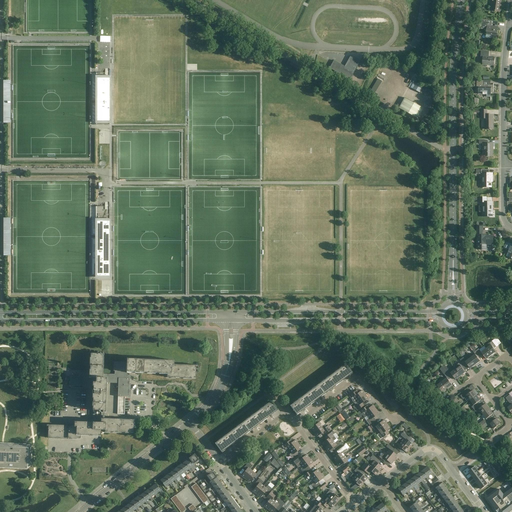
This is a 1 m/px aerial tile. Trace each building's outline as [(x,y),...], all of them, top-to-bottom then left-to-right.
[(489,0),(489,1),(492,1),(491,11),(500,12),(501,12),(500,12),(500,7),(500,3),(502,3),(501,3),(501,0),(489,0)] [(490,26),(491,24),(498,25),(499,22),(482,20),(481,29),(487,30),(486,36),(490,36),(490,35),(493,35),(493,37),(497,37),(498,27),(490,26)] [(489,51),(481,51),(480,57),(483,57),(482,65),(494,66),(495,57),(489,57),(489,51)] [(344,66),(334,60),(332,63),(329,68),(350,80),(351,78),(354,72),(357,66),(360,62),(350,57),(344,66)] [(97,103),(97,125),(109,125),(109,73),(105,73),(98,73),(97,73),(97,101),(97,103)] [(370,92),(374,94),(382,81),(378,79),(370,92)] [(483,83),(483,80),(474,80),(474,83),(477,83),(477,86),(479,86),(479,95),(479,94),(487,95),(487,97),(490,97),(490,101),(491,101),(491,91),(493,91),(493,92),(493,83),(493,85),(483,85),(483,83)] [(423,109),(404,98),(399,109),(418,119),(423,109)] [(487,110),(481,110),(481,119),(485,119),(485,129),(493,129),(493,115),(487,115),(487,110)] [(488,140),(479,140),(479,144),(483,144),(483,157),(492,157),(492,147),(493,147),(493,144),(488,144),(488,140)] [(489,170),(481,170),(481,174),(483,174),(483,188),(488,188),(488,187),(491,187),(491,179),(493,179),(493,173),(488,173),(488,170),(489,170)] [(493,202),(487,202),(487,197),(479,197),(479,202),(482,202),(482,206),(484,206),(484,212),(482,212),(482,217),(493,217),(493,202)] [(97,238),(97,276),(109,276),(109,207),(105,207),(97,207),(97,236),(97,238)] [(483,236),(483,235),(477,235),(477,249),(486,249),(486,245),(493,244),(493,236),(483,236)] [(486,348),(491,356),(496,352),(494,349),(499,345),(495,339),(485,347),(486,348)] [(476,351),(480,356),(483,355),(486,359),(491,356),(486,348),(481,352),(479,349),(476,351)] [(480,356),(476,351),(474,352),(475,354),(470,358),(475,365),(481,361),(478,358),(480,356)] [(82,386),(82,389),(91,389),(91,386),(94,387),(93,411),(105,411),(106,383),(118,383),(117,414),(130,415),(130,412),(127,412),(127,414),(124,414),(125,397),(122,397),(122,395),(125,395),(125,393),(124,393),(124,392),(129,392),(128,396),(127,396),(129,396),(129,378),(127,378),(127,371),(140,372),(167,373),(167,377),(196,378),(196,366),(172,366),(172,362),(132,360),(132,359),(127,359),(127,363),(124,363),(124,362),(114,362),(114,371),(115,371),(115,374),(102,374),(103,354),(92,353),(91,374),(79,373),(79,377),(71,377),(70,381),(69,381),(69,386),(82,386)] [(461,362),(466,367),(468,366),(470,369),(475,365),(470,358),(466,361),(463,357),(460,360),(461,362)] [(455,369),(461,376),(462,376),(464,375),(463,374),(466,372),(463,369),(466,367),(461,362),(459,364),(460,365),(455,369)] [(477,366),(481,371),(486,368),(482,362),(477,366)] [(338,383),(352,373),(353,373),(346,364),(332,375),(338,383)] [(456,380),(461,376),(455,369),(454,367),(447,373),(451,378),(453,377),(456,380)] [(440,379),(447,389),(452,385),(449,380),(451,378),(447,373),(444,375),(447,378),(444,380),(442,378),(440,379)] [(332,375),(318,385),(325,394),(338,383),(332,375)] [(438,381),(440,383),(437,385),(436,384),(433,386),(437,391),(440,389),(442,392),(447,389),(440,379),(438,381)] [(318,385),(304,395),(311,404),(325,394),(318,385)] [(357,390),(354,392),(349,396),(352,400),(354,403),(365,394),(362,390),(359,392),(357,390)] [(470,400),(477,395),(473,390),(470,393),(468,390),(461,396),(463,399),(464,398),(467,402),(470,400)] [(368,399),(365,394),(354,403),(355,405),(353,407),(354,409),(356,408),(358,410),(365,406),(363,403),(368,399)] [(297,415),(311,404),(304,395),(290,406),(293,410),(293,411),(294,411),(297,415)] [(481,400),(477,395),(470,400),(474,405),(472,407),(474,409),(479,405),(478,403),(481,400)] [(263,421),(277,411),(277,410),(275,407),(275,406),(275,405),(274,406),(271,401),(257,412),(263,421)] [(481,407),(479,405),(474,409),(475,412),(479,409),(483,414),(490,409),(486,404),(481,407)] [(368,405),(360,411),(359,412),(360,414),(358,416),(359,418),(363,415),(365,418),(367,416),(376,409),(373,405),(370,407),(368,405)] [(379,414),(376,409),(367,416),(369,418),(366,420),(369,425),(376,420),(374,418),(379,414)] [(486,422),(486,423),(492,418),(490,416),(493,414),(490,409),(483,414),(483,415),(481,416),(485,420),(479,425),(480,427),(486,422)] [(243,422),(249,431),(263,421),(257,412),(243,422)] [(345,420),(340,414),(337,416),(341,423),(345,420)] [(322,420),(320,418),(314,422),(316,424),(311,428),(314,433),(322,426),(319,422),(322,420)] [(494,421),(492,418),(486,423),(488,425),(490,424),(494,429),(501,424),(497,418),(494,421)] [(48,426),(48,437),(45,437),(81,438),(81,434),(101,435),(101,430),(105,430),(105,431),(134,432),(134,421),(105,420),(105,423),(97,423),(97,424),(77,423),(76,427),(48,426)] [(378,431),(387,424),(384,420),(378,424),(377,422),(370,426),(372,429),(373,428),(374,430),(377,428),(378,431)] [(229,433),(236,442),(249,431),(243,422),(229,433)] [(390,428),(387,424),(378,431),(380,433),(377,435),(380,440),(389,433),(387,431),(390,428)] [(324,428),(322,426),(314,433),(317,437),(323,433),(324,435),(332,430),(328,425),(324,428)] [(333,441),(336,439),(333,435),(335,433),(333,431),(324,438),(325,441),(322,443),(325,447),(333,441)] [(404,432),(398,439),(409,449),(413,444),(408,440),(410,437),(404,432)] [(222,452),(236,442),(229,433),(215,443),(222,452)] [(288,448),(290,450),(299,444),(295,440),(292,442),(291,439),(282,446),(284,449),(285,448),(286,450),(288,448)] [(406,453),(409,449),(398,439),(393,445),(399,450),(401,448),(406,453)] [(335,443),(333,441),(325,447),(328,452),(334,448),(335,450),(343,444),(341,442),(339,443),(338,441),(335,443)] [(0,466),(27,468),(27,466),(28,467),(28,465),(30,465),(30,464),(30,446),(0,444),(0,466)] [(302,448),(299,444),(290,450),(292,453),(289,455),(293,459),(298,455),(296,452),(302,448)] [(386,453),(394,460),(398,456),(392,451),(394,449),(388,444),(386,447),(389,449),(386,453)] [(336,462),(345,456),(342,452),(346,448),(344,445),(336,451),(338,454),(333,458),(336,462)] [(265,455),(268,451),(262,446),(259,450),(265,455)] [(360,456),(366,451),(367,450),(364,446),(363,447),(357,452),(360,456)] [(391,464),(394,460),(386,453),(384,451),(381,455),(380,454),(379,455),(377,453),(375,455),(384,462),(386,460),(391,464)] [(268,453),(263,459),(267,462),(272,456),(268,453)] [(195,464),(196,464),(200,461),(195,455),(189,458),(194,465),(195,464)] [(293,461),(295,464),(298,468),(301,465),(310,459),(307,455),(301,459),(299,456),(293,461)] [(371,464),(379,471),(382,467),(377,463),(379,460),(373,455),(370,458),(374,461),(371,464)] [(346,458),(345,456),(336,462),(339,467),(350,458),(349,456),(346,458)] [(189,458),(185,462),(190,468),(191,468),(193,466),(195,469),(197,470),(198,469),(197,467),(198,467),(196,464),(195,464),(194,465),(189,458)] [(310,459),(301,465),(303,467),(300,469),(304,474),(310,470),(307,467),(313,463),(310,459)] [(193,471),(191,468),(190,468),(185,462),(180,466),(185,472),(186,471),(186,472),(189,469),(191,472),(193,471)] [(245,479),(252,471),(250,469),(253,466),(248,462),(243,468),(246,470),(241,476),(245,479)] [(376,475),(379,471),(371,464),(369,466),(365,463),(361,468),(368,474),(370,471),(376,475)] [(180,466),(175,469),(180,476),(181,475),(184,473),(186,476),(188,479),(190,478),(188,475),(188,474),(186,472),(186,471),(185,472),(180,466)] [(427,466),(422,470),(427,477),(428,476),(431,474),(433,477),(435,476),(433,472),(432,473),(427,466)] [(355,476),(364,483),(367,479),(362,474),(364,472),(357,467),(354,471),(357,474),(355,476)] [(468,472),(471,476),(478,471),(475,467),(468,472)] [(184,480),(181,475),(180,476),(175,469),(170,473),(175,479),(176,479),(179,477),(182,481),(184,480)] [(308,479),(310,478),(312,480),(321,473),(318,469),(312,473),(310,470),(303,475),(306,478),(307,477),(308,479)] [(252,471),(245,479),(249,482),(254,477),(256,479),(262,472),(259,470),(256,474),(252,471)] [(349,470),(344,474),(347,478),(352,474),(349,470)] [(427,477),(422,470),(417,474),(422,480),(423,480),(426,478),(428,481),(430,479),(428,476),(427,477)] [(471,476),(475,481),(481,476),(478,471),(471,476)] [(206,477),(210,482),(216,477),(213,472),(206,477)] [(170,473),(165,477),(170,483),(171,482),(174,480),(178,485),(180,484),(178,482),(176,479),(175,479),(170,473)] [(324,478),(321,473),(312,480),(314,482),(311,485),(314,489),(320,484),(318,482),(324,478)] [(422,480),(417,474),(412,478),(417,484),(418,483),(418,484),(421,481),(423,484),(425,483),(423,480),(422,480)] [(364,483),(355,476),(354,478),(351,476),(349,478),(352,481),(352,480),(360,487),(364,483)] [(485,480),(481,476),(475,481),(478,485),(485,480)] [(165,477),(160,480),(165,487),(169,484),(172,487),(173,485),(171,482),(170,483),(165,477)] [(210,482),(213,486),(210,488),(211,490),(214,488),(213,487),(220,482),(216,477),(210,482)] [(257,494),(263,486),(261,484),(263,482),(259,478),(255,484),(257,486),(253,491),(257,494)] [(417,484),(412,478),(408,481),(413,488),(414,487),(416,485),(419,488),(420,486),(418,484),(418,483),(417,484)] [(485,480),(478,485),(481,489),(488,484),(485,480)] [(413,488),(408,481),(403,485),(408,491),(409,491),(412,489),(414,491),(416,490),(414,487),(413,488)] [(224,487),(220,482),(213,487),(214,488),(216,491),(213,493),(215,495),(218,493),(217,492),(224,487)] [(272,489),(271,488),(273,486),(269,483),(265,488),(264,486),(263,486),(257,494),(261,498),(265,492),(268,494),(272,489)] [(439,493),(446,488),(442,483),(435,488),(438,492),(434,496),(435,497),(440,494),(439,493)] [(161,489),(161,490),(156,484),(151,487),(156,494),(156,493),(157,493),(159,491),(162,494),(164,493),(161,489)] [(408,491),(403,485),(398,489),(403,495),(405,498),(403,495),(407,492),(409,495),(411,494),(409,491),(408,491)] [(156,494),(151,487),(146,491),(151,497),(152,497),(155,495),(157,498),(159,496),(157,493),(156,493),(156,494)] [(227,492),(224,487),(217,492),(218,493),(220,496),(217,498),(219,500),(221,498),(222,498),(221,496),(227,492)] [(449,493),(446,488),(439,493),(440,494),(442,497),(438,500),(439,502),(443,499),(443,498),(449,493)] [(500,489),(488,498),(495,508),(497,511),(508,511),(511,509),(511,488),(504,494),(500,489)] [(326,495),(327,497),(336,504),(339,499),(331,493),(332,491),(330,489),(326,495)] [(151,497),(146,491),(141,495),(146,501),(147,500),(147,501),(150,498),(152,501),(154,500),(152,497),(151,497)] [(268,509),(275,501),(273,499),(276,495),(272,491),(266,498),(269,500),(264,506),(268,509)] [(222,505),(225,502),(224,501),(231,496),(227,492),(221,496),(222,498),(221,498),(224,501),(221,503),(222,505)] [(446,503),(453,498),(449,493),(443,498),(443,499),(445,502),(443,504),(444,506),(447,504),(446,503)] [(146,501),(141,495),(136,498),(141,505),(142,504),(145,502),(147,505),(149,503),(147,501),(147,500),(146,501)] [(234,501),(231,496),(224,501),(225,502),(227,505),(221,510),(222,511),(229,507),(228,506),(234,501)] [(336,504),(327,497),(326,499),(325,498),(322,498),(319,502),(327,508),(329,505),(332,508),(336,504)] [(141,505),(136,498),(132,502),(136,508),(137,508),(140,506),(142,509),(144,507),(142,504),(141,505)] [(310,506),(312,508),(316,511),(323,511),(324,511),(321,509),(324,506),(314,498),(311,500),(312,501),(311,503),(312,504),(310,506)] [(456,502),(453,498),(446,503),(447,504),(449,506),(446,509),(445,510),(446,511),(447,510),(448,510),(450,508),(450,507),(456,502)] [(409,507),(413,511),(420,507),(419,506),(417,503),(420,501),(418,499),(415,502),(416,502),(409,507)] [(288,500),(282,507),(286,510),(291,503),(288,500)] [(232,511),(238,506),(234,501),(228,506),(229,507),(231,510),(228,511),(232,511)] [(275,501),(268,509),(271,511),(272,511),(277,507),(280,510),(285,503),(282,501),(279,505),(275,501)] [(136,508),(132,502),(127,505),(132,511),(133,511),(135,509),(137,511),(140,511),(137,508),(136,508)] [(420,507),(413,511),(423,511),(421,508),(423,506),(424,506),(426,505),(424,502),(419,506),(420,507)] [(453,511),(460,507),(456,502),(450,507),(450,508),(453,511),(451,511),(453,511)] [(382,503),(377,507),(381,511),(383,511),(386,511),(389,511),(390,511),(388,509),(387,509),(382,503)]
